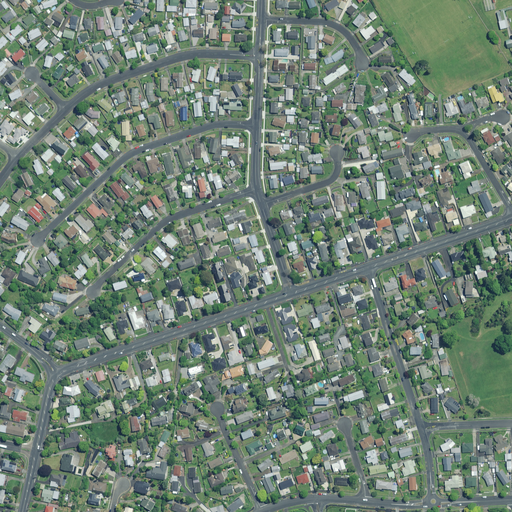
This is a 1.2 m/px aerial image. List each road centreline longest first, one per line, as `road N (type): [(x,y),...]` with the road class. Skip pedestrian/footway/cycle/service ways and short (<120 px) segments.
road 1 (residential): [(256,125),(209,125),(131,152),(37,239)]
road 2 (secondary): [(56,375),(291,293)]
road 3 (residential): [(67,108),(93,87),(182,56),(259,56)]
road 4 (residential): [(256,189),(163,222),(91,292)]
road 5 (residential): [(422,430),(368,268)]
road 6 (secondary): [(368,268),(511,218)]
road 7 (residential): [(261,19),(331,24),(349,37),(362,63)]
